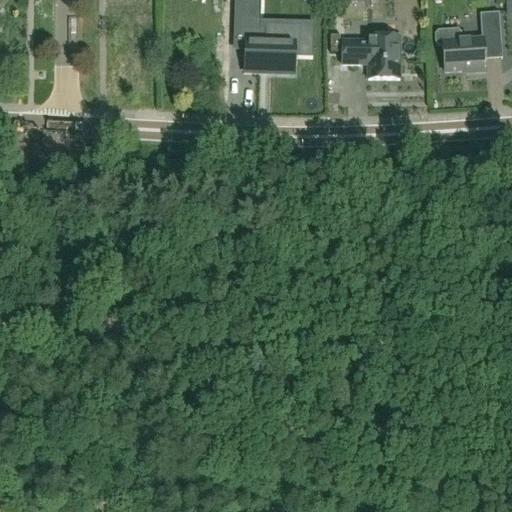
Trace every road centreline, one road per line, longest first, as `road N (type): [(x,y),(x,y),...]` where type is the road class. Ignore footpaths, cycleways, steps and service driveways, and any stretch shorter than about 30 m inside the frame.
road 1 (residential): [(66,125),(317,140),(511,128)]
road 2 (residential): [(66,125),(66,0)]
